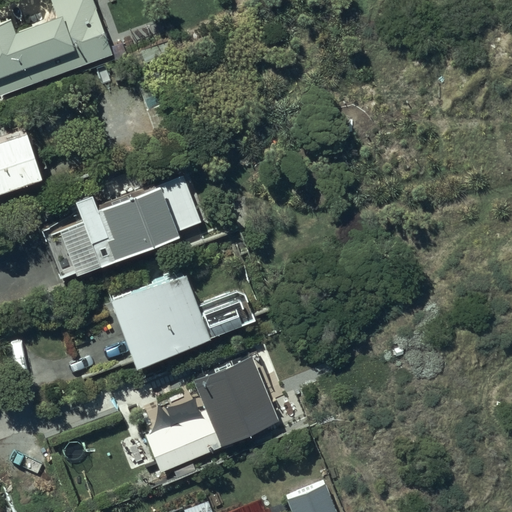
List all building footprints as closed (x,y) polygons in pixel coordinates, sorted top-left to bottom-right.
[(98,61),(113,55),(92,0),(49,0),(53,11),(11,26),(5,11),(0,13),(0,90),(95,55),(98,61)] [(134,78),(145,107),(143,108),(157,145),(195,131),(170,64),(134,78)] [(0,183),(37,169),(20,124),(0,131),(0,183)] [(70,193),(75,209),(38,224),(55,273),(71,267),(71,268),(174,229),(173,227),(198,218),(182,172),(155,181),(154,178),(152,178),(92,202),(90,194),(87,187),(70,193)] [(106,294),(131,360),(251,312),(242,289),(232,286),(193,302),(180,267),(106,294)] [(249,357),(187,383),(198,408),(142,432),(157,468),(275,418),(249,357)] [(336,511),(323,481),(284,497),(290,511),(336,511)]
